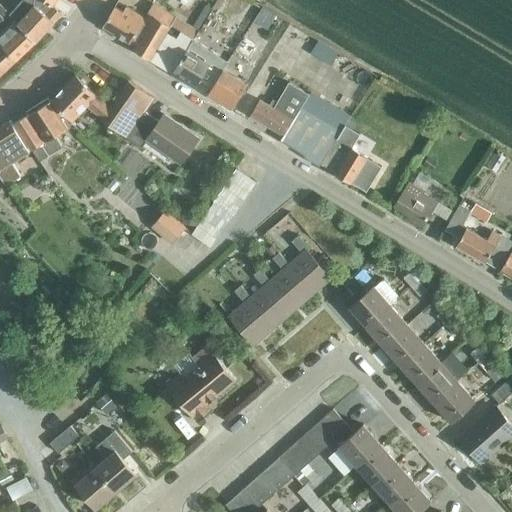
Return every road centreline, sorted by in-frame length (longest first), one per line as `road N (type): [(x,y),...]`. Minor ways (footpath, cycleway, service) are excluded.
road 1 (residential): [(511,302),(73,34)]
road 2 (residential): [(156,511),(336,363)]
road 3 (residential): [(487,511),(365,375),(336,363)]
